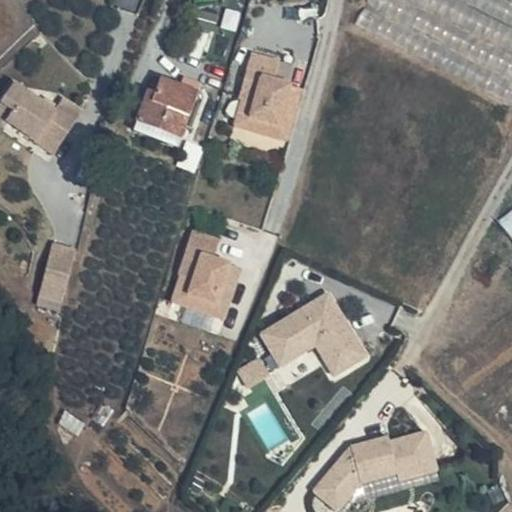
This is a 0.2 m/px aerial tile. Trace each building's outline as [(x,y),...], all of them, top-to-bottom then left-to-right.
[(257,99),(249,126),(282,136),(296,85),(276,79),(281,60),(254,52),(242,94),(245,95),(257,99)] [(304,87),(296,85),(282,136),(289,138),(304,87)] [(154,118),(143,115),(138,127),(140,129),(138,133),(182,148),(199,99),(164,88),(154,118)] [(17,115),(9,125),(55,162),(86,122),(65,105),(55,116),(20,89),(6,105),(17,115)] [(245,95),(237,123),(249,126),(257,99),(245,95)] [(0,112),(0,118),(9,125),(17,115),(6,105),(0,112)] [(511,212),(501,220),(511,234),(511,212)] [(196,278),(187,305),(219,315),(235,265),(215,258),(221,239),(194,231),(180,273),(184,275),(196,278)] [(65,321),(79,259),(55,254),(42,316),(65,321)] [(243,267),(235,265),(219,315),(227,317),(243,267)] [(196,278),(184,275),(176,301),(187,305),(196,278)] [(330,291),(260,333),(281,368),(318,345),(336,375),(369,355),(330,291)] [(262,359),(242,371),(251,387),(272,375),(262,359)] [(353,445),(314,491),(339,511),(362,483),(400,474),(402,481),(440,471),(430,431),(392,441),(391,436),(353,445)]
